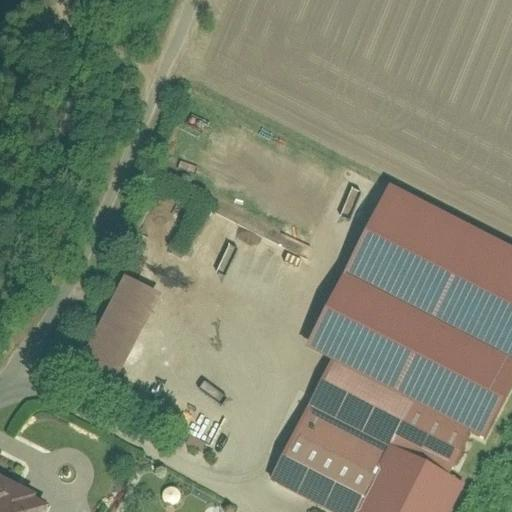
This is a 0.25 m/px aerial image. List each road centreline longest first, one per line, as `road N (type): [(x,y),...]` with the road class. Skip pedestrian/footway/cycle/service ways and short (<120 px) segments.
road 1 (track): [(192,0),(131,170),(30,362),(0,403)]
road 2 (track): [(46,20),(173,52)]
